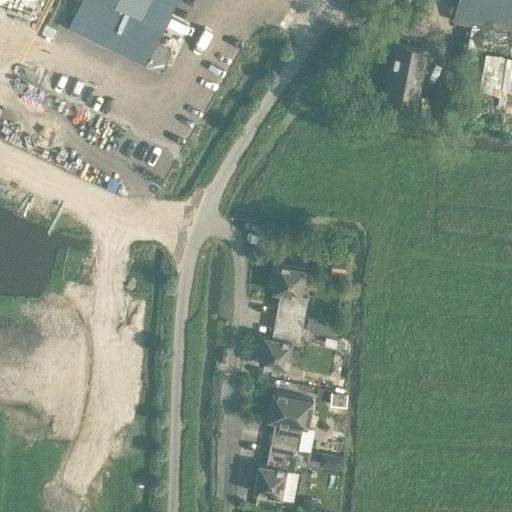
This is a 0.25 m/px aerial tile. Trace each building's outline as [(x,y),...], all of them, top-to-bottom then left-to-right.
[(81,0),(69,25),(146,63),(177,0),(81,0)] [(511,0),(458,0),(456,14),(494,22),(486,54),(511,59),(511,0)] [(417,101),(428,46),(396,40),(393,54),(395,54),(387,93),(385,93),(385,94),(417,101)] [(511,74),(510,74),(467,65),(460,95),(462,99),(458,119),(511,128),(511,74)] [(333,258),(332,273),(346,275),(348,260),(333,258)] [(277,313),(304,318),(309,295),(302,293),(307,266),(278,260),(273,289),(281,291),(277,313)] [(304,318),(277,313),(273,334),(265,333),(259,362),(288,367),(293,339),(300,341),(304,318)] [(338,321),(311,316),(308,328),(336,334),(338,321)] [(303,423),(310,424),(315,396),(273,388),(268,417),(276,418),(272,440),(299,445),(303,423)] [(333,390),(332,403),(348,404),(349,391),(333,390)] [(299,445),(272,440),(267,462),(259,461),(253,489),(282,495),(287,467),(294,468),(299,445)] [(344,467),(346,454),(334,451),(331,465),(344,467)] [(307,496),(304,511),(307,511),(319,511),(322,499),(307,496)]
